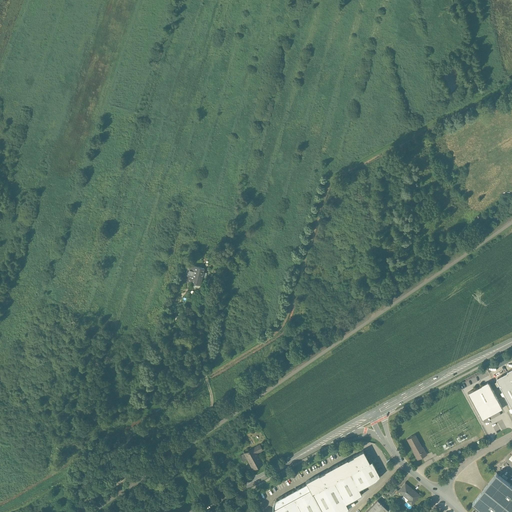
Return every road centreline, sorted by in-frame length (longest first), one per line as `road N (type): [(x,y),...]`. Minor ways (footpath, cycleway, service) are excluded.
road 1 (track): [(511,81),(328,178),(281,325),(203,374)]
road 2 (track): [(203,374),(211,399),(206,414),(86,503)]
road 3 (primary): [(340,434),(194,511)]
road 4 (primary): [(511,341),(372,417)]
